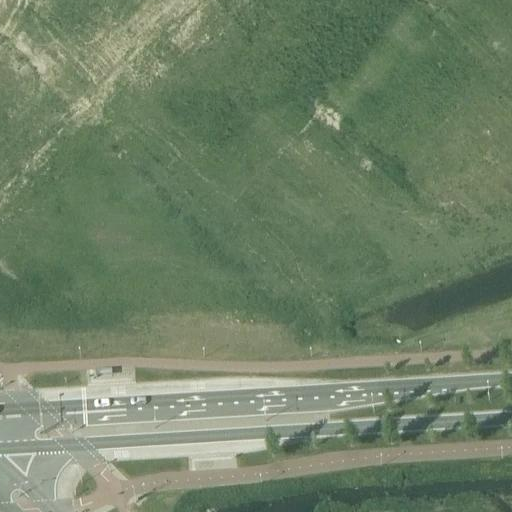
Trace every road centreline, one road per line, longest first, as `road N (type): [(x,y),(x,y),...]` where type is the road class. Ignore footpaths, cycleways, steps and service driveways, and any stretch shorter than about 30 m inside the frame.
road 1 (tertiary): [(511,380),(0,417)]
road 2 (unknown): [(166,0),(511,310)]
road 3 (tertiary): [(52,446),(511,416)]
